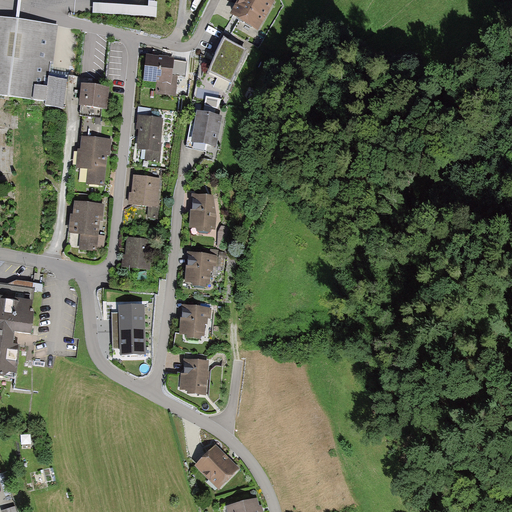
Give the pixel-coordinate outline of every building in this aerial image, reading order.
[(241,0),(233,16),(257,30),(272,3),(266,0),(241,0)] [(55,24),(0,17),(0,95),(44,101),(43,106),(63,109),(67,79),(49,77),(55,24)] [(247,53),(224,41),(208,73),(231,85),(247,53)] [(175,60),(146,56),(143,80),(157,81),(156,94),(176,96),(177,87),(187,88),(188,80),(179,79),(179,78),(172,77),(175,60)] [(111,88),(81,85),(79,108),(80,108),(79,117),(101,119),(102,109),(108,110),(109,104),(111,88)] [(227,119),(197,113),(193,130),(190,130),(187,147),(206,151),(205,155),(220,158),(227,119)] [(164,118),(137,117),(136,131),(140,131),(138,150),(147,150),(146,160),(161,161),(164,118)] [(0,171),(14,172),(15,126),(0,126),(0,171)] [(81,150),(79,149),(77,168),(88,169),(86,185),(104,187),(107,156),(110,157),(112,140),(82,137),(81,150)] [(158,180),(133,177),(131,205),(147,206),(146,218),(155,219),(158,180)] [(221,200),(191,197),(188,230),(218,233),(221,200)] [(99,205),(73,202),(70,231),(80,233),(78,246),(94,248),(99,205)] [(229,229),(219,228),(219,247),(229,247),(229,229)] [(149,241),(126,240),(124,265),(147,267),(149,241)] [(217,255),(188,254),(186,281),(193,282),(193,287),(206,288),(206,285),(210,286),(211,271),(213,272),(213,267),(217,267),(217,255)] [(0,373),(1,372),(14,374),(17,345),(11,345),(12,332),(28,334),(33,290),(6,287),(0,286),(0,373)] [(149,307),(121,308),(121,331),(149,330),(149,307)] [(212,309),(182,307),(180,336),(187,336),(187,340),(201,341),(201,336),(204,337),(205,324),(207,325),(207,319),(211,320),(212,309)] [(149,330),(121,331),(122,355),(150,354),(149,330)] [(188,395),(207,396),(209,363),(183,361),(183,374),(180,374),(179,390),(188,391),(188,395)] [(219,491),(239,469),(216,447),(195,468),(219,491)] [(260,507),(257,499),(226,507),(227,511),(263,511),(262,507),(260,507)]
